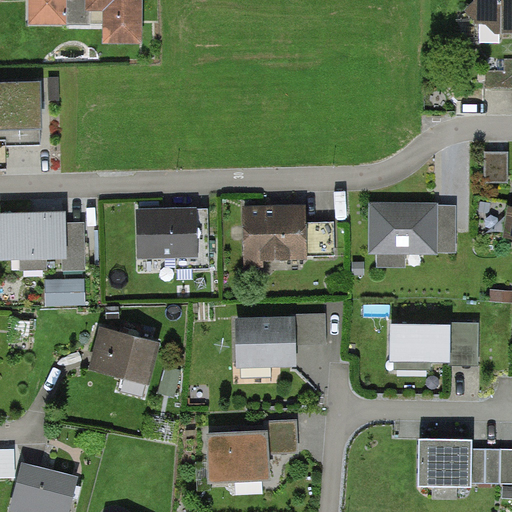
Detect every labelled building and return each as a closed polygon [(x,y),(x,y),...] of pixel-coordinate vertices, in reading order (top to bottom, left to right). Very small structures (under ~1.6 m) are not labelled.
[(23,0),(22,28),(97,31),(96,44),(134,45),(135,0),(23,0)] [(511,0),(466,0),(467,14),(489,35),(511,35),(511,0)] [(509,68),(487,68),(487,84),(511,84),(511,58),(509,59),(509,68)] [(40,83),(0,83),(0,140),(6,140),(6,146),(42,145),(40,83)] [(506,154),(482,154),(482,187),(505,187),(506,154)] [(511,194),(509,194),(502,243),(511,244),(511,194)] [(453,205),(366,205),(365,258),(374,258),(374,271),(405,271),(405,257),(452,257),(453,205)] [(303,210),(234,212),(235,266),(301,265),(301,257),(331,256),(331,225),(304,225),(303,210)] [(203,213),(130,216),(132,261),(175,259),(176,270),(205,269),(203,213)] [(63,214),(2,216),(3,256),(64,254),(64,270),(85,270),(84,224),(64,225),(63,214)] [(50,303),(90,303),(89,275),(50,275),(50,303)] [(322,318),(227,321),(229,374),(293,371),(292,347),(323,346),(322,318)] [(475,327),(382,325),(381,363),(475,365),(475,327)] [(158,346),(96,328),(83,371),(145,389),(158,346)] [(263,432),(198,435),(200,487),(266,484),(263,432)] [(472,439),(419,438),(419,486),(471,486),(472,483),(501,483),(501,449),(486,449),(472,448),(472,439)] [(511,448),(501,449),(501,483),(511,483),(511,448)] [(64,511),(73,478),(18,466),(7,511),(64,511)]
